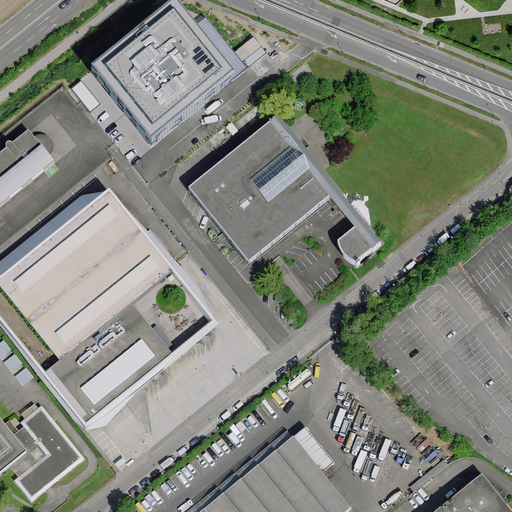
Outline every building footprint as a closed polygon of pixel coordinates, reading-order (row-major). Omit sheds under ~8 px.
[(131,161),(253,70),(238,51),(237,52),(209,13),(194,24),(178,3),(72,82),(131,161)] [(280,118),(189,192),(249,266),(331,201),(357,231),(340,244),(343,254),(349,262),(357,268),(384,245),(280,118)] [(0,210),(58,164),(31,130),(15,143),(11,142),(8,145),(10,149),(0,156),(0,210)] [(197,284),(113,195),(84,198),(0,265),(0,327),(90,435),(108,426),(220,329),(197,284)] [(0,475),(11,467),(21,479),(18,482),(33,503),(87,460),(45,407),(41,410),(38,405),(24,415),(28,420),(22,424),(17,418),(6,426),(0,418),(0,475)] [(297,439),(206,511),(352,511),(354,510),(297,439)] [(511,511),(511,506),(487,476),(443,511),(511,511)]
